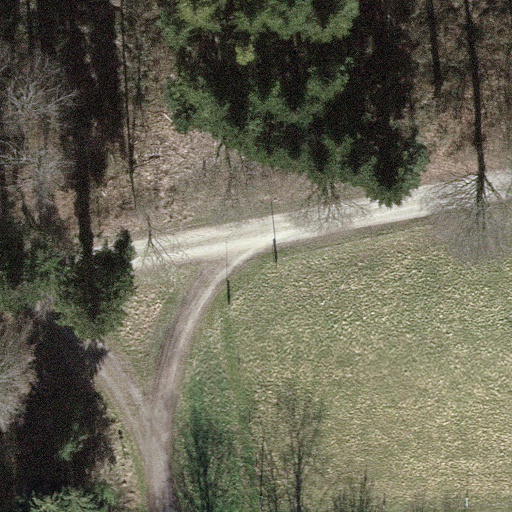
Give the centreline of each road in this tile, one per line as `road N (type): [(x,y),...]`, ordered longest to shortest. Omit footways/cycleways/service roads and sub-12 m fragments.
road 1 (track): [(0,275),(228,244),(511,182)]
road 2 (track): [(32,271),(154,421),(182,329),(228,244)]
